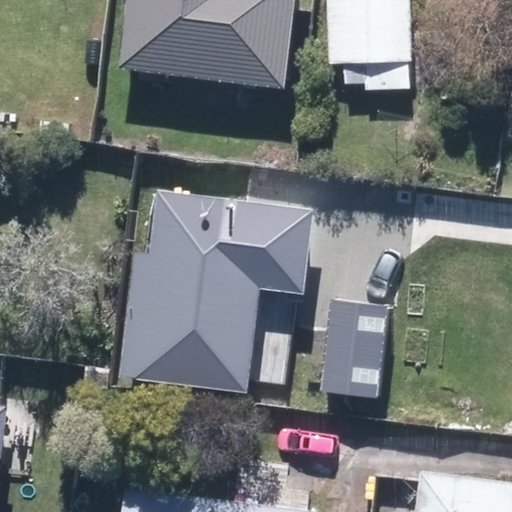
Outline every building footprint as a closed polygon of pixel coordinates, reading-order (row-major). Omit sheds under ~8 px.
[(150,0),(142,64),(298,82),(307,0),(150,0)] [(411,84),(417,0),(341,0),(337,60),(355,61),(354,80),(411,84)] [(128,363),(255,378),(267,276),(312,281),(322,199),(165,180),(158,242),(142,240),(128,363)] [(511,228),(453,225),(449,282),(427,280),(419,413),(511,418),(511,228)] [(395,295),(337,288),(326,378),(383,386),(395,295)] [(0,403),(0,511),(14,511),(21,405),(0,403)] [(243,457),(240,495),(138,485),(135,511),(326,511),(327,504),(315,503),(318,474),(291,472),(292,462),(243,457)] [(429,511),(511,511),(511,473),(434,466),(429,511)]
